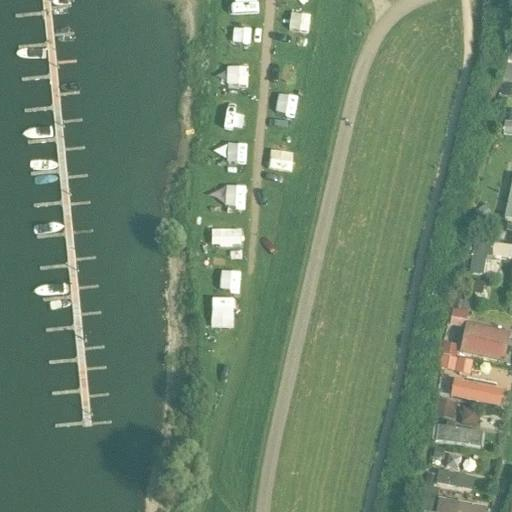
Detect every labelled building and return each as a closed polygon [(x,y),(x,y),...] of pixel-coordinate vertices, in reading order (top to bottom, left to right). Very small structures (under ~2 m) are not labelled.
[(240,21),(259,22),(259,10),(240,9),(240,21)] [(298,53),(313,54),(314,30),(299,29),(298,53)] [(235,91),(254,90),(253,79),(258,78),(256,48),(232,49),(235,91)] [(279,129),(274,158),(289,161),(295,132),(279,129)] [(214,219),(234,218),(234,187),(213,187),(214,219)] [(220,257),(239,257),(239,235),(220,234),(220,257)] [(492,281),(493,241),(476,241),(475,280),(492,281)] [(511,245),(498,244),(496,264),(511,265),(511,245)] [(222,282),(219,295),(246,300),(249,286),(222,282)] [(463,354),(509,363),(511,345),(511,331),(469,324),(463,354)] [(208,352),(208,376),(228,376),(228,352),(208,352)] [(476,405),(503,411),(507,395),(479,389),(476,405)] [(486,450),(487,430),(481,430),(481,417),(470,417),(470,426),(443,425),(442,448),(486,450)] [(444,487),(443,511),(490,511),(491,505),(478,504),(478,488),(444,487)]
